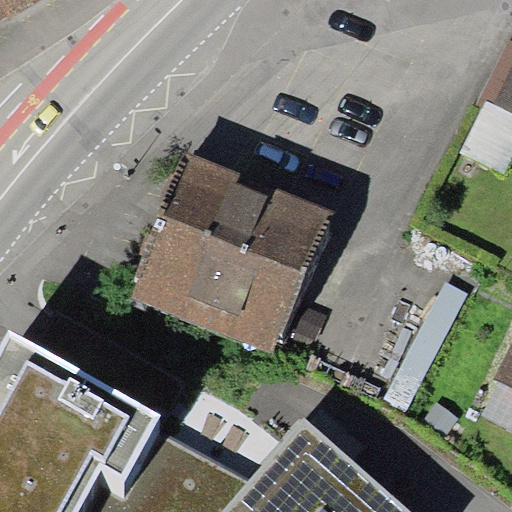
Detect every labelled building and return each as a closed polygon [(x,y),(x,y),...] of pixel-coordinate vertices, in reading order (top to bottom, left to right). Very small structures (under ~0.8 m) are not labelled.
[(0,0),(0,19),(7,15),(9,18),(39,0),(0,0)] [(481,97),(511,112),(511,40),(510,39),(481,97)] [(333,210),(193,152),(133,295),(273,354),(333,210)] [(411,511),(302,416),(248,480),(154,428),(162,414),(9,329),(0,345),(0,511),(411,511)] [(511,344),(495,379),(499,381),(511,387),(511,344)] [(511,387),(499,381),(482,415),(511,429),(511,387)]
